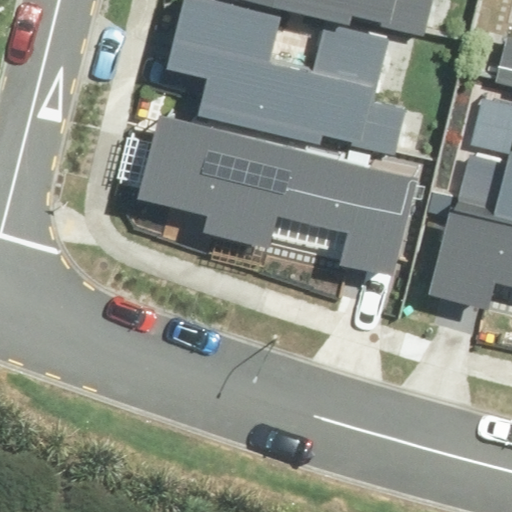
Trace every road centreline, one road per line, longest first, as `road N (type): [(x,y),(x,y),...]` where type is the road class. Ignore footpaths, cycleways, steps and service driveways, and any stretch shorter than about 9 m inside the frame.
road 1 (residential): [(511,466),(315,417),(0,303)]
road 2 (residential): [(0,230),(57,0)]
